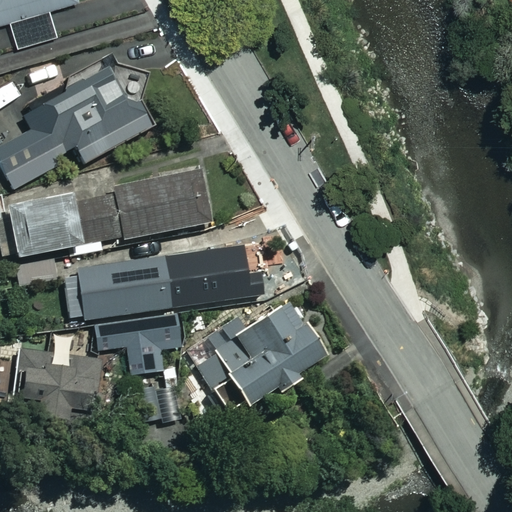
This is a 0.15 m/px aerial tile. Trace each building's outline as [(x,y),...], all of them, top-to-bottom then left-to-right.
[(0,0),(0,25),(11,22),(19,48),(59,36),(51,10),(85,0),(0,0)] [(122,90),(110,66),(66,88),(69,93),(23,116),(31,130),(0,145),(0,165),(12,190),(73,160),(77,166),(152,128),(131,86),(122,90)] [(212,223),(201,172),(108,192),(119,243),(212,223)] [(114,239),(106,195),(8,211),(16,259),(76,249),(77,256),(99,252),(97,242),(114,239)] [(266,295),(258,244),(62,274),(70,325),(266,295)] [(59,281),(55,261),(16,268),(19,288),(59,281)] [(324,362),(289,305),(237,337),(231,326),(187,353),(228,421),(324,362)] [(184,348),(178,314),(94,328),(98,353),(126,348),(131,378),(164,372),(161,352),(184,348)] [(45,337),(44,354),(17,353),(15,417),(106,420),(108,361),(67,359),(68,338),(45,337)] [(190,425),(141,434),(148,466),(197,456),(190,425)]
